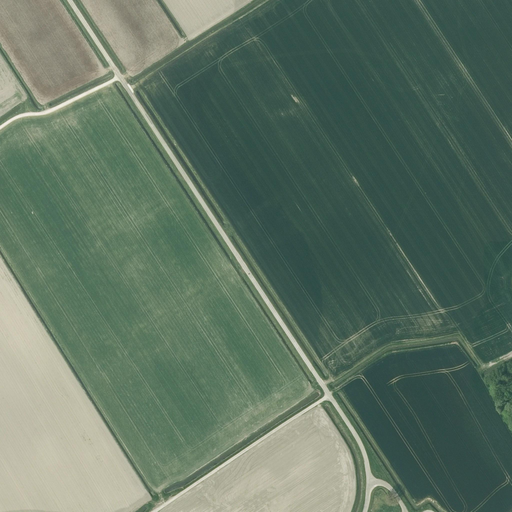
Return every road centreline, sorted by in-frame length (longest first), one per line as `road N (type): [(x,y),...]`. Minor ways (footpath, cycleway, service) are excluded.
road 1 (unclassified): [(370,479),(356,437),(121,78)]
road 2 (unclassified): [(0,131),(121,78)]
